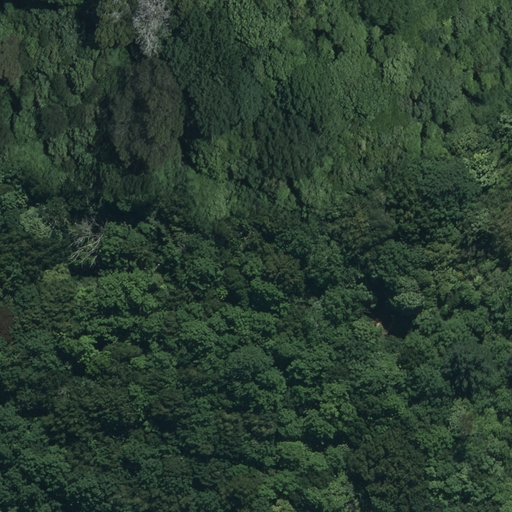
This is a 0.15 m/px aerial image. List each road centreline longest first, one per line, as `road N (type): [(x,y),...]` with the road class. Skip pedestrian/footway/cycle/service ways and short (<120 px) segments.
road 1 (track): [(142,0),(137,36),(204,143),(361,257),(318,307),(200,296),(0,253)]
road 2 (track): [(0,270),(229,511)]
